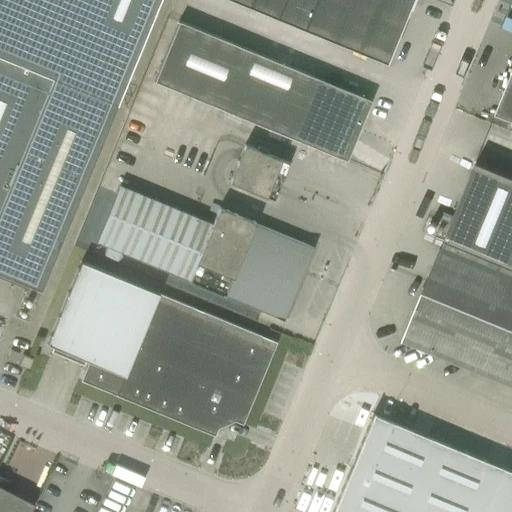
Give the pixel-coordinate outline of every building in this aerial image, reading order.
[(0,0),(0,270),(42,288),(118,102),(159,0),(0,0)] [(231,0),(386,64),(408,8),(410,9),(413,0),(231,0)] [(371,100),(178,21),(153,81),(346,161),(371,100)] [(511,80),(509,79),(496,113),(511,119),(511,80)] [(252,190),(267,153),(245,144),(230,181),(252,190)] [(289,162),(267,153),(252,190),(274,199),(289,162)] [(402,339),(511,384),(511,176),(476,162),(402,339)] [(227,294),(233,278),(256,223),(256,222),(220,206),(213,223),(120,185),(117,194),(107,190),(89,232),(99,237),(98,240),(190,278),(227,294)] [(256,223),(233,278),(227,294),(264,309),(283,317),(311,246),(256,223)] [(159,292),(159,294),(81,261),(48,340),(47,344),(53,346),(86,360),(125,376),(120,390),(216,430),(218,431),(222,420),(227,418),(231,417),(240,421),(273,339),(159,292)] [(22,354),(18,366),(29,370),(34,359),(22,354)] [(332,511),(333,511),(511,511),(511,470),(503,467),(501,466),(373,412),(372,414),(354,458),(351,466),(332,511)] [(0,511),(31,511),(36,503),(0,484),(0,511)]
